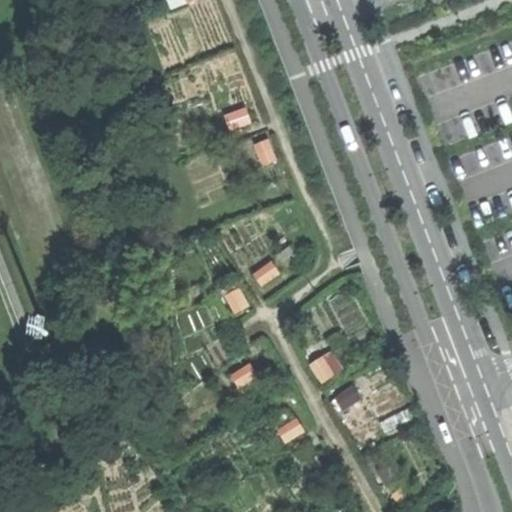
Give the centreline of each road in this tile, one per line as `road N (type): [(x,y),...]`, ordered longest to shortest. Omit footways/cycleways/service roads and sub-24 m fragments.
road 1 (tertiary): [(298,0),(448,394)]
road 2 (tertiary): [(486,380),(340,0)]
road 3 (tertiary): [(448,394),(494,511)]
